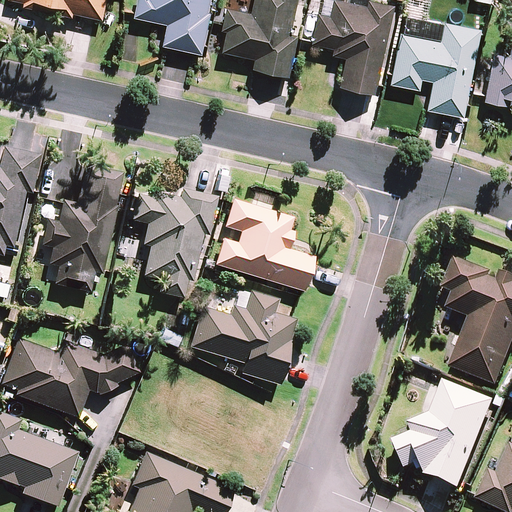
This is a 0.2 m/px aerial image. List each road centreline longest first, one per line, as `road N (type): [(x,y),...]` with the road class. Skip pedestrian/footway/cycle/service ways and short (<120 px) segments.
road 1 (residential): [(0,79),(407,171)]
road 2 (residential): [(307,483),(407,171)]
